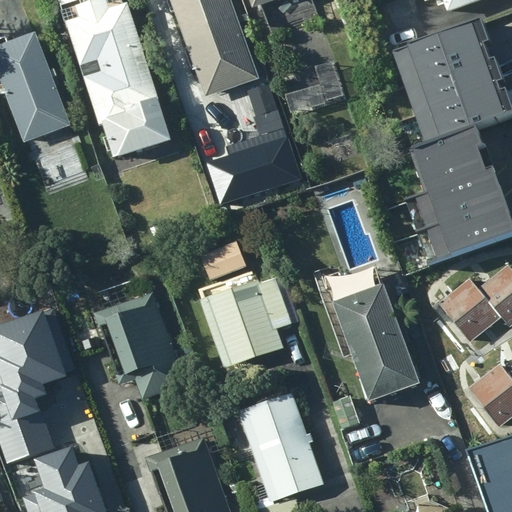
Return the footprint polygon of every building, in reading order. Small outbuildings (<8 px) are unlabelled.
[(165,103),(137,6),(129,9),(126,0),(118,0),(108,3),(107,0),(61,0),(70,29),(78,27),(116,155),(123,152),(127,161),(182,145),(170,102),(165,103)] [(177,0),(210,97),(263,80),(236,0),(177,0)] [(258,0),(262,12),(296,0),(297,0),(300,6),(315,0),(258,0)] [(432,0),(433,3),(441,0),(453,0),(458,14),(497,0),(432,0)] [(445,63),(488,48),(481,25),(437,40),(445,63)] [(76,128),(43,37),(15,48),(12,40),(0,44),(0,50),(1,53),(0,53),(0,57),(32,144),(76,128)] [(401,78),(445,63),(437,40),(393,56),(401,78)] [(452,85),(496,70),(488,48),(445,63),(452,85)] [(346,100),(336,63),(313,70),(317,83),(275,95),(282,118),(346,100)] [(409,101),(452,85),(445,63),(401,78),(409,101)] [(460,108),(504,92),(496,70),(452,85),(460,108)] [(417,123),(460,108),(452,85),(409,101),(417,123)] [(473,129),(511,114),(504,92),(460,108),(468,130),(473,129)] [(424,145),(468,130),(460,108),(417,123),(424,145)] [(427,193),(488,172),(473,129),(468,130),(424,145),(412,150),(427,193)] [(284,139),(203,165),(217,208),(298,181),(284,139)] [(488,172),(427,193),(410,200),(422,232),(506,203),(494,170),(488,172)] [(511,220),(506,203),(422,232),(431,259),(511,230),(511,220)] [(208,257),(217,283),(252,270),(242,244),(208,257)] [(478,292),(499,317),(510,329),(511,327),(511,271),(508,267),(478,292)] [(432,391),(395,288),(391,288),(384,270),(349,283),(347,276),(336,279),(328,294),(351,357),(361,353),(381,409),(432,391)] [(254,276),(205,292),(232,372),(290,352),(284,332),(298,328),(283,281),(266,287),(264,283),(258,285),(254,276)] [(499,317),(478,292),(470,282),(438,307),(467,343),(499,317)] [(190,388),(158,295),(100,316),(125,388),(141,382),(148,403),(190,388)] [(0,389),(0,449),(6,466),(50,450),(33,403),(43,399),(41,391),(67,382),(42,314),(0,329),(0,385),(1,389),(0,389)] [(511,419),(511,380),(510,378),(500,367),(467,394),(498,431),(511,419)] [(330,487),(299,396),(246,415),(277,505),(330,487)] [(484,482),(511,472),(511,439),(474,453),(484,482)] [(235,511),(210,440),(152,461),(169,511),(235,511)] [(104,511),(88,467),(77,471),(71,454),(36,467),(46,495),(21,504),(23,511),(104,511)] [(494,511),(511,504),(511,472),(484,482),(494,511)] [(304,511),(300,499),(264,511),(304,511)]
